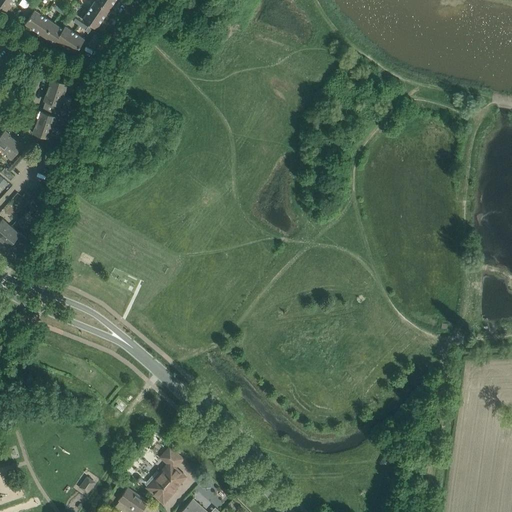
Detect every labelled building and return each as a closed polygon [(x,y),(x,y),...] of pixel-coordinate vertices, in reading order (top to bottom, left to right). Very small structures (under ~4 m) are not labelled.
[(0,0),(0,5),(7,10),(13,1),(12,0),(0,0)] [(33,5),(30,3),(31,3),(26,0),(21,0),(19,4),(26,9),(30,11),(33,5)] [(109,9),(95,0),(89,9),(103,19),(109,9)] [(115,0),(95,0),(109,9),(115,0)] [(35,30),(45,15),(35,8),(25,23),(35,30)] [(103,19),(89,9),(83,19),(96,28),(103,19)] [(45,36),(54,22),(45,15),(35,30),(45,36)] [(64,29),(63,28),(54,22),(45,36),(54,43),(56,40),(64,29)] [(65,46),(75,32),(65,25),(63,28),(64,29),(56,40),(65,46)] [(85,39),(75,32),(65,46),(75,53),(85,39)] [(73,86),(75,80),(63,76),(61,81),(51,78),(48,89),(64,95),(66,88),(69,89),(70,85),(73,86)] [(62,101),(64,95),(48,89),(44,100),(53,103),(52,108),(64,113),(66,107),(63,106),(64,102),(62,101)] [(40,110),(36,121),(53,127),(55,120),(61,122),(64,113),(52,108),(50,113),(40,110)] [(51,134),(53,127),(36,121),(33,133),(42,136),(41,141),(56,146),(59,136),(51,134)] [(5,129),(1,134),(0,132),(0,147),(3,150),(14,137),(5,129)] [(23,145),(14,137),(3,150),(9,155),(7,157),(10,160),(23,145)] [(5,167),(1,172),(11,180),(15,175),(9,170),(5,167)] [(30,196),(30,195),(26,191),(22,196),(31,204),(35,200),(30,196)] [(43,199),(34,191),(30,195),(30,196),(35,200),(39,203),(43,199)] [(0,238),(11,226),(3,218),(0,221),(0,238)] [(20,233),(11,226),(0,238),(0,240),(8,247),(11,244),(19,251),(26,243),(25,242),(28,239),(20,233)] [(116,400),(124,404),(128,397),(120,393),(116,400)] [(388,457),(392,450),(384,446),(380,454),(388,457)] [(161,474),(149,488),(164,501),(175,489),(173,487),(183,476),(174,468),(183,458),(170,447),(161,457),(169,464),(160,473),(161,474)] [(137,471),(142,475),(147,469),(150,471),(158,461),(149,454),(137,471)] [(213,468),(205,468),(204,480),(212,481),(213,468)] [(87,477),(80,486),(88,492),(94,482),(87,477)] [(119,500),(115,506),(124,511),(140,511),(148,501),(127,487),(119,500)] [(211,511),(209,511),(207,511),(193,499),(195,497),(180,511),(211,511)]
